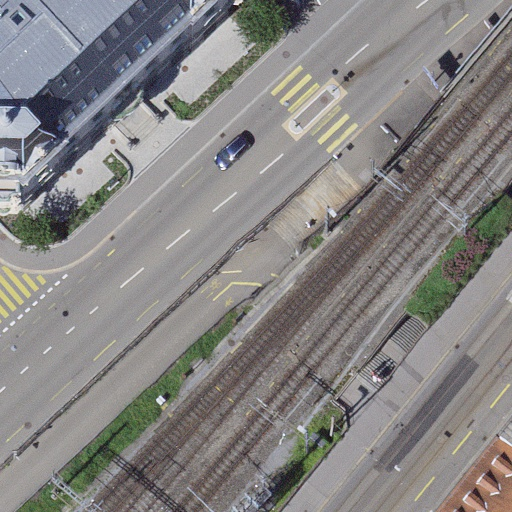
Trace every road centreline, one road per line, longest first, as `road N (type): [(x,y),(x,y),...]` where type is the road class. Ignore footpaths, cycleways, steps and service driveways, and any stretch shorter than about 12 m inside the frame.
road 1 (primary): [(23,377),(435,0)]
road 2 (residential): [(511,316),(356,511)]
